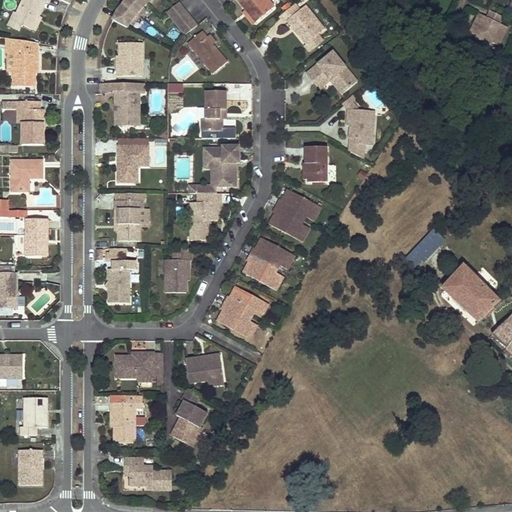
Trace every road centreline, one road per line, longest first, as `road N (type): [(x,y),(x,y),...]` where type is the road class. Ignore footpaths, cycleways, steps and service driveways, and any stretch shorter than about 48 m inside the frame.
road 1 (residential): [(201,0),(266,88),(269,187),(193,323),(179,331),(90,332)]
road 2 (residential): [(90,332),(94,114),(80,98)]
road 3 (residential): [(80,98),(70,119),(65,332)]
road 4 (residential): [(65,332),(67,511)]
road 5 (residential): [(89,511),(90,332)]
